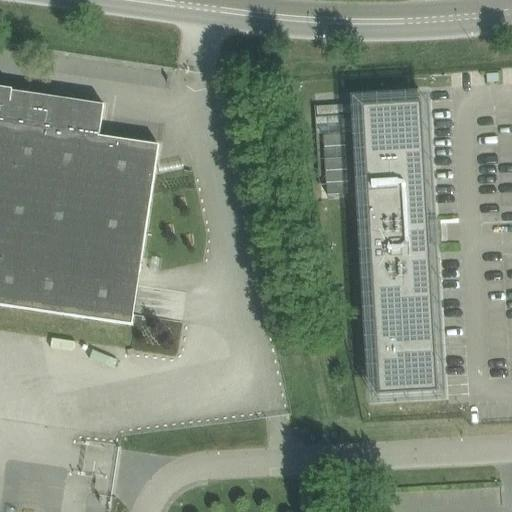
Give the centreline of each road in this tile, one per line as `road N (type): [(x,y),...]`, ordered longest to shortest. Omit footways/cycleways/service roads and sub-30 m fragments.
road 1 (unknown): [(216,106),(253,334),(250,370),(218,386),(110,403),(0,409)]
road 2 (unclassified): [(149,511),(160,482),(204,469),(511,453)]
road 3 (secondary): [(152,0),(311,23),(469,18)]
road 4 (unknown): [(216,106),(0,75)]
